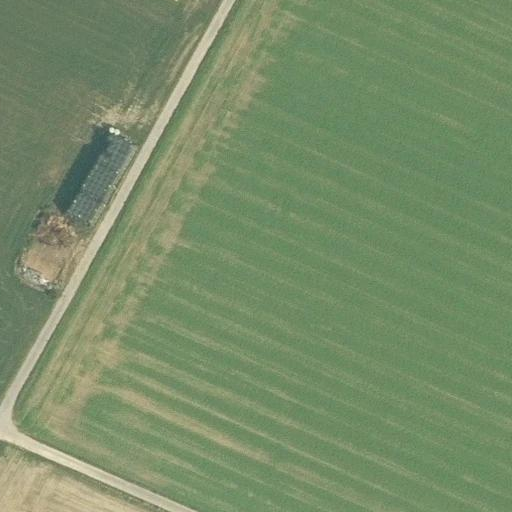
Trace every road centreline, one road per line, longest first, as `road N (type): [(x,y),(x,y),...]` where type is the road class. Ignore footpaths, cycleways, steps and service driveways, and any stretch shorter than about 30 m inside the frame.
road 1 (track): [(230,0),(0,418)]
road 2 (track): [(0,431),(172,511)]
